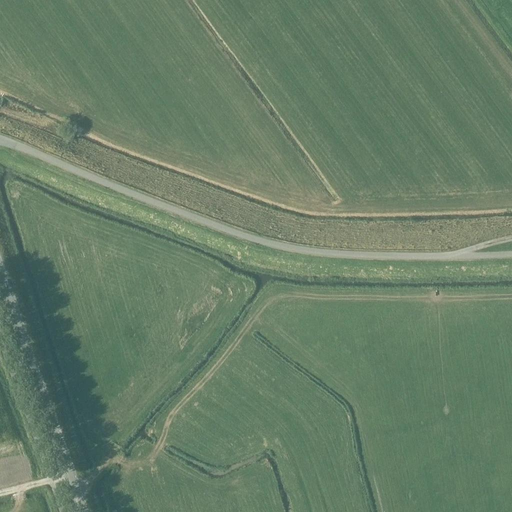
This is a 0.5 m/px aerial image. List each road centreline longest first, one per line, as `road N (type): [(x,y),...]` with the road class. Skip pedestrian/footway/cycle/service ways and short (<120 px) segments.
road 1 (unclassified): [(511,253),(363,255),(284,246),(0,140)]
road 2 (tertiary): [(82,511),(0,275)]
